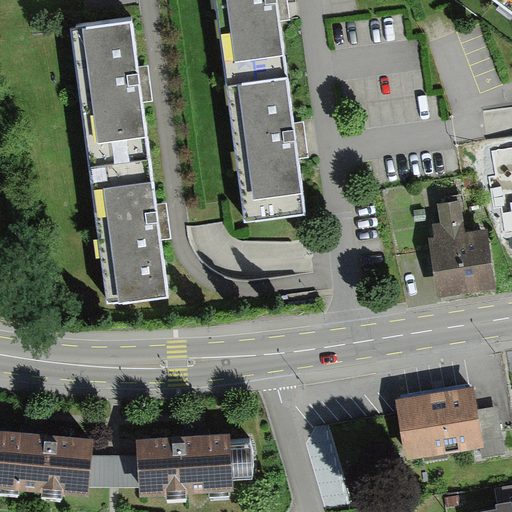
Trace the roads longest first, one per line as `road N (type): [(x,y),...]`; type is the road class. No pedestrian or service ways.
road 1 (residential): [(354,342),(306,0)]
road 2 (primary): [(0,354),(178,363),(270,355)]
road 3 (residential): [(270,355),(308,511)]
road 4 (primary): [(354,342),(511,317)]
